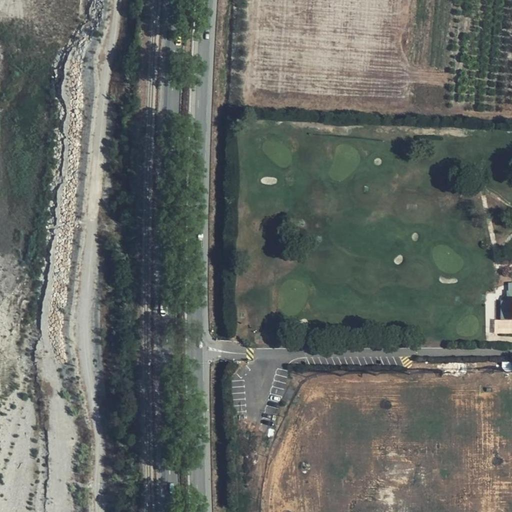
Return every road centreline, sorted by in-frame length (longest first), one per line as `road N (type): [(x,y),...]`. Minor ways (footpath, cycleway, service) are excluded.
road 1 (track): [(121,0),(101,302),(102,511)]
road 2 (primary): [(176,0),(166,237),(170,511)]
road 3 (primary): [(195,349),(204,0)]
road 4 (residential): [(195,349),(511,354)]
road 5 (primary): [(199,511),(195,349)]
